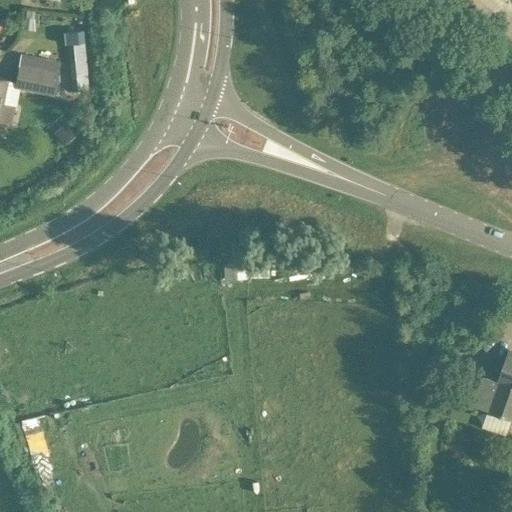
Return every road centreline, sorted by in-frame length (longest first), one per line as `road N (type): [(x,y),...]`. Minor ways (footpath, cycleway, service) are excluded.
road 1 (secondary): [(0,283),(93,246),(141,212),(200,139)]
road 2 (secondary): [(173,106),(110,193),(0,254)]
road 3 (secondary): [(511,244),(327,176)]
road 4 (secondary): [(327,176),(213,106)]
road 5 (secondary): [(200,139),(327,176)]
